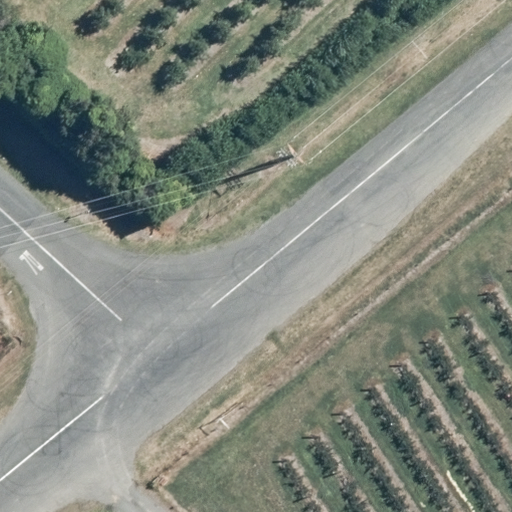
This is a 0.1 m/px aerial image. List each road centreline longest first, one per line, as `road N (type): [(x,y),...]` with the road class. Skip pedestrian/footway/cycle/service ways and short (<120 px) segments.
road 1 (residential): [(155,354),(511,46)]
road 2 (unclassified): [(155,354),(0,211)]
road 3 (residential): [(0,481),(155,354)]
